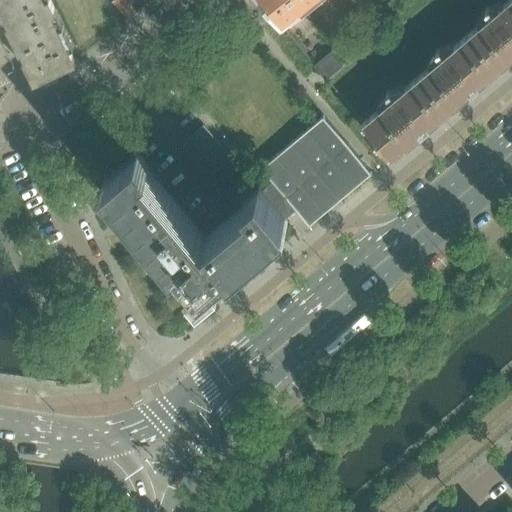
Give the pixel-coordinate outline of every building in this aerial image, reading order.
[(0,0),(0,5),(23,53),(42,44),(40,39),(60,29),(52,12),(57,10),(52,0),(0,0)] [(137,11),(128,0),(113,0),(112,1),(128,19),(137,11)] [(303,8),(312,0),(260,0),(281,25),(303,8)] [(500,66),(511,55),(511,0),(507,0),(470,32),(500,66)] [(75,59),(63,33),(67,31),(65,27),(60,29),(40,39),(42,44),(23,53),(35,78),(75,59)] [(450,108),(500,66),(470,32),(421,73),(450,108)] [(343,65),(331,50),(313,65),(326,80),(343,65)] [(391,157),(429,126),(450,108),(421,73),(391,98),(362,123),(391,157)] [(372,173),(363,162),(323,114),(322,115),(323,116),(308,128),(308,127),(307,128),(307,129),(301,134),(293,141),(292,140),(291,141),(292,142),(278,154),(277,153),(276,154),(277,155),(262,166),(261,167),(272,181),(263,189),(259,185),(258,186),(261,190),(285,217),(296,208),(310,225),(311,224),(310,223),(325,212),(326,211),(340,199),(341,198),(355,186),(356,187),(357,186),(356,185),(370,173),(371,174),(372,173)] [(205,236),(201,232),(135,153),(104,179),(175,262),(178,259),(190,273),(188,274),(193,280),(194,278),(201,286),(228,264),(231,267),(259,244),(239,220),(233,224),(228,218),(206,236),(206,235),(205,236)] [(285,217),(261,190),(228,218),(233,224),(239,220),(259,244),(287,220),(285,217)] [(311,466),(321,458),(316,451),(306,459),(311,466)]
